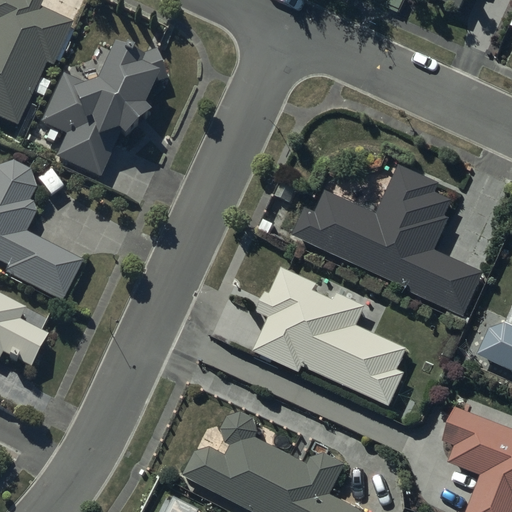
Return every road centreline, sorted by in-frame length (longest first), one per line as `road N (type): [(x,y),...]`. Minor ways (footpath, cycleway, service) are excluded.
road 1 (residential): [(283,26),(129,375),(51,511)]
road 2 (residential): [(511,126),(283,26)]
